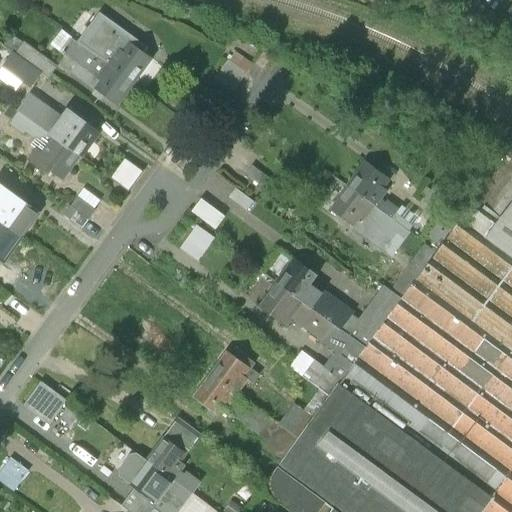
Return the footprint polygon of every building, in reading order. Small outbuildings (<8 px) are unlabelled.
[(79,46),(109,67),(119,54),(123,57),(130,49),(144,59),(148,53),(99,18),(79,46)] [(55,71),(92,98),(101,85),(98,83),(109,67),(79,46),(62,33),(50,49),(64,58),(55,71)] [(151,64),(144,59),(130,49),(123,57),(119,54),(109,67),(135,86),(151,64)] [(22,51),(16,59),(40,77),(45,81),(53,70),(31,55),(29,57),(22,51)] [(252,65),(236,53),(229,62),(246,74),(252,65)] [(30,92),(40,77),(16,59),(11,56),(0,70),(0,81),(16,94),(22,86),(30,92)] [(246,74),(228,61),(215,79),(233,92),(246,74)] [(135,86),(109,67),(98,83),(101,85),(92,98),(88,103),(104,115),(110,107),(117,112),(135,86)] [(18,114),(52,140),(64,124),(31,98),(18,114)] [(87,121),(74,111),(64,124),(52,140),(79,161),(96,138),(82,127),(87,121)] [(30,149),(36,154),(39,156),(52,140),(18,114),(10,126),(24,136),(25,134),(35,142),(30,149)] [(79,161),(52,140),(39,156),(36,154),(28,165),(47,180),(51,175),(62,184),(79,161)] [(511,511),(511,257),(484,237),(511,199),(511,148),(469,207),(441,245),(436,252),(402,299),(367,346),(330,397),(300,438),(281,463),(258,494),(282,511),(511,511)] [(349,185),(374,204),(382,193),(386,188),(380,184),(386,177),(365,162),(349,185)] [(142,176),(124,163),(110,182),(128,195),(142,176)] [(244,175),(262,189),(269,180),(251,166),(244,175)] [(419,194),(434,205),(445,190),(434,182),(431,187),(427,184),(419,194)] [(67,215),(87,227),(106,197),(86,184),(67,215)] [(330,210),(351,225),(357,217),(362,220),(374,204),(349,185),(330,210)] [(235,189),(228,198),(247,212),(253,203),(235,189)] [(6,198),(0,205),(0,219),(21,235),(38,211),(14,193),(8,200),(6,198)] [(413,216),(382,193),(374,204),(405,226),(413,216)] [(426,234),(441,245),(469,207),(454,196),(442,213),(437,210),(429,221),(433,224),(426,234)] [(511,199),(484,237),(511,257),(511,199)] [(216,230),(225,217),(201,200),(192,212),(216,230)] [(405,226),(374,204),(362,220),(357,217),(351,225),(391,255),(410,229),(405,226)] [(0,254),(4,257),(21,235),(0,219),(0,254)] [(214,241),(195,227),(179,250),(197,263),(214,241)] [(352,310),(324,290),(312,306),(367,346),(402,299),(436,252),(423,242),(389,289),(382,284),(357,318),(350,312),(352,310)] [(277,280),(312,306),(324,290),(310,279),(315,272),(294,256),(277,280)] [(301,376),(318,389),(330,397),(367,346),(312,306),(277,280),(258,305),(287,326),(292,319),(336,350),(324,367),(314,359),(301,376)] [(227,352),(211,373),(237,392),(245,380),(250,384),(258,374),(227,352)] [(224,409),(237,392),(211,373),(193,398),(214,414),(220,406),(224,409)] [(67,402),(41,383),(24,406),(50,425),(67,402)] [(300,438),(330,397),(318,389),(302,410),(293,403),(279,423),(300,438)] [(281,463),(300,438),(279,423),(237,392),(224,409),(268,442),(263,450),(281,463)] [(145,459),(169,476),(175,468),(186,452),(162,435),(145,459)] [(125,439),(110,460),(122,469),(137,448),(125,439)] [(152,499),(157,492),(169,476),(145,459),(129,482),(152,499)] [(183,473),(175,468),(169,476),(191,492),(199,481),(185,470),(183,473)] [(191,492),(169,476),(157,492),(179,509),(191,492)]
